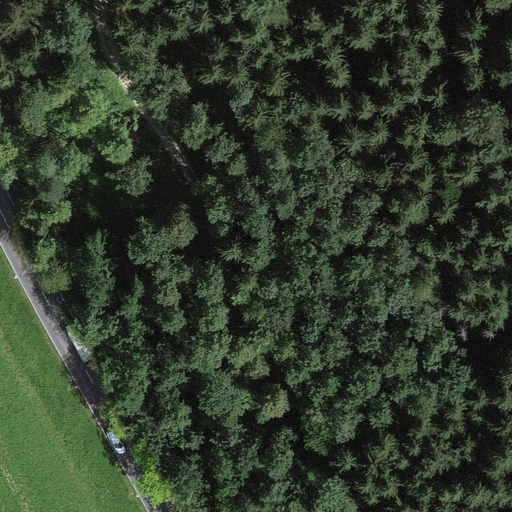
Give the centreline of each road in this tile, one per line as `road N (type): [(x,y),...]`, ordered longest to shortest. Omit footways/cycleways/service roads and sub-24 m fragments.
road 1 (track): [(394,511),(309,403),(266,328),(111,0)]
road 2 (tertiary): [(0,206),(165,511)]
